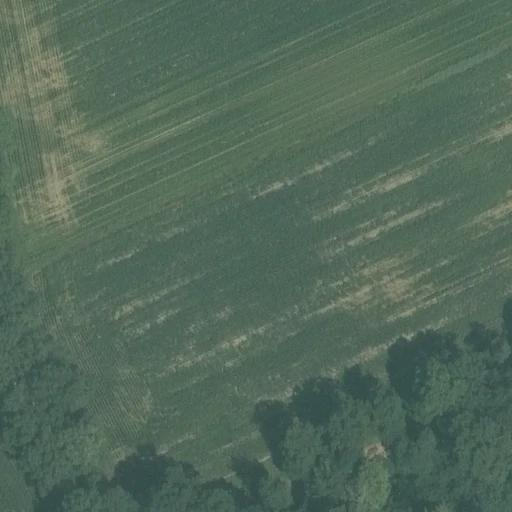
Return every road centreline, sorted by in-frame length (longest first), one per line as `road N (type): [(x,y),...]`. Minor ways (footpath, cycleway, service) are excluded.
road 1 (track): [(511,382),(221,511)]
road 2 (track): [(81,511),(0,310)]
